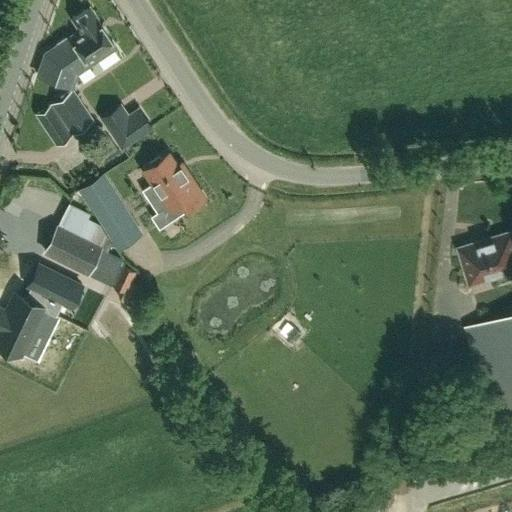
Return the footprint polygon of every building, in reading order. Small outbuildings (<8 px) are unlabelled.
[(69,37),(87,64),(114,47),(90,11),(88,8),(84,10),(72,18),(80,30),(69,37)] [(76,71),(87,64),(69,37),(65,39),(64,37),(56,43),(57,44),(45,54),(44,53),(37,77),(70,88),(76,71)] [(54,143),(91,119),(72,90),(35,114),(54,143)] [(120,104),(101,117),(111,132),(121,147),(151,127),(138,107),(127,115),(120,104)] [(156,212),(162,208),(170,221),(203,198),(185,170),(180,173),(167,153),(143,169),(152,182),(141,189),(156,212)] [(102,173),(78,189),(90,208),(96,204),(123,244),(141,232),(102,173)] [(58,226),(46,252),(112,283),(125,257),(102,246),(110,229),(87,218),(89,215),(69,205),(58,227),(58,226)] [(511,270),(511,233),(511,231),(458,247),(469,284),(511,270)] [(82,284),(38,262),(27,285),(30,287),(25,297),(14,292),(5,309),(0,306),(0,343),(20,353),(36,322),(43,308),(55,314),(61,302),(70,306),(82,284)] [(123,264),(117,277),(114,285),(125,290),(120,301),(134,308),(143,289),(129,283),(135,270),(123,264)] [(58,316),(55,314),(43,308),(36,322),(51,330),(58,316)] [(511,311),(465,325),(496,431),(511,426),(511,311)] [(456,437),(490,427),(484,406),(450,417),(456,437)]
